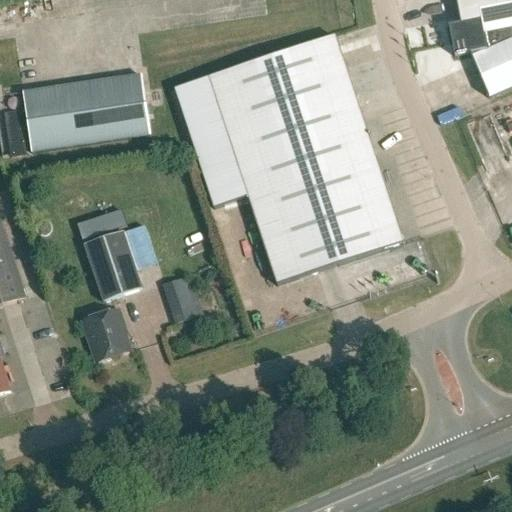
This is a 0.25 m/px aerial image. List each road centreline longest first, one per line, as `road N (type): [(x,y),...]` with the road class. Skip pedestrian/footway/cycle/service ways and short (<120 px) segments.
road 1 (unclassified): [(0,453),(281,371),(422,319)]
road 2 (unclassified): [(488,284),(393,55),(382,0)]
road 3 (primary): [(329,511),(475,449)]
road 4 (residential): [(475,449),(480,408),(448,341),(422,319)]
road 5 (residential): [(422,319),(417,354),(445,422),(475,449)]
